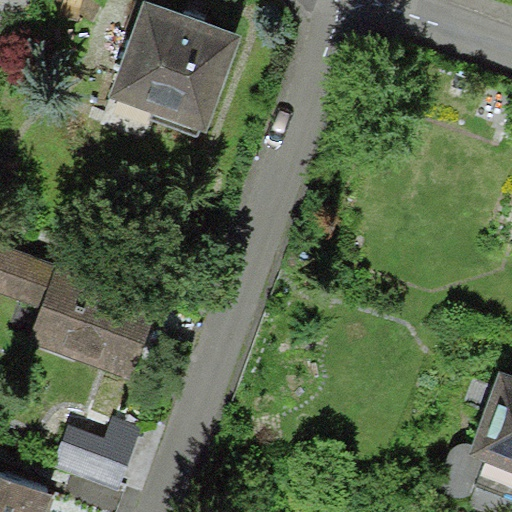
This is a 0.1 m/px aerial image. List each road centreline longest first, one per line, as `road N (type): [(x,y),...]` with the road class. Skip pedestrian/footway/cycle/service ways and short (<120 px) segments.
road 1 (residential): [(358,0),(159,511)]
road 2 (residential): [(358,0),(511,55)]
